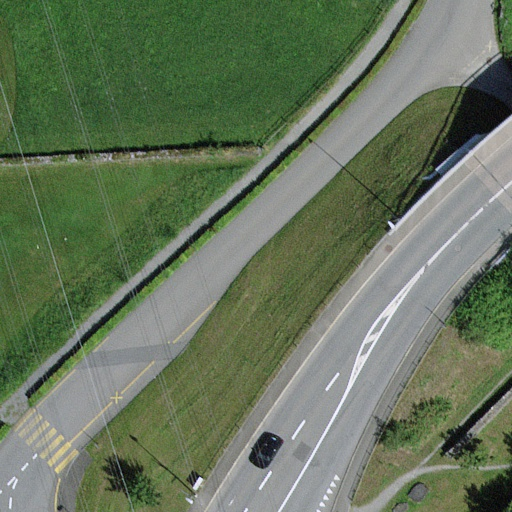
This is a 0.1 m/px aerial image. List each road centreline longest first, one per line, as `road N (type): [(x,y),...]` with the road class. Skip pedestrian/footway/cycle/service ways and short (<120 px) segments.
road 1 (unclassified): [(0,503),(46,441),(399,88),(440,39),(459,0)]
road 2 (tertiary): [(263,511),(420,273),(511,182)]
